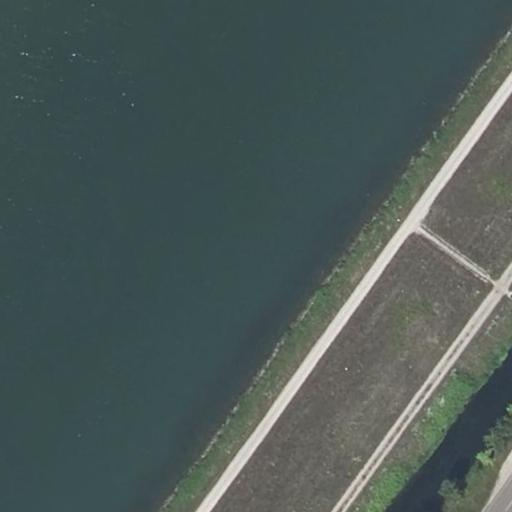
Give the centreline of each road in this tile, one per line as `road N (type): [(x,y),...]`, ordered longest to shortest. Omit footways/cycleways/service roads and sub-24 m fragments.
road 1 (track): [(406,225),(205,511)]
road 2 (track): [(511,270),(334,511)]
road 3 (track): [(511,79),(406,225)]
